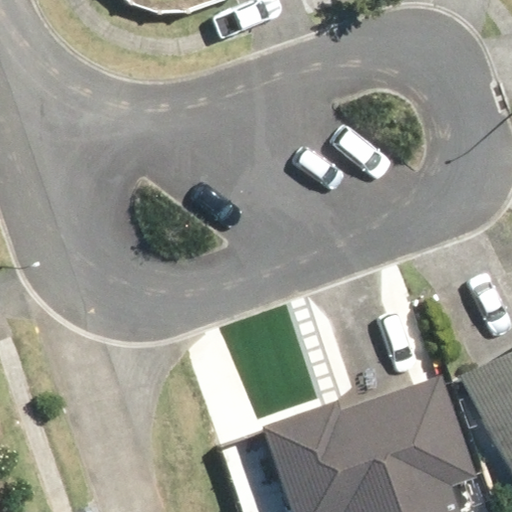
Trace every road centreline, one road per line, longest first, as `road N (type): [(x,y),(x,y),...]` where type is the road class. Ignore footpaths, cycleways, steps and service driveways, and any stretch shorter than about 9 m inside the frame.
road 1 (residential): [(123,300),(184,302),(444,210),(470,181),(473,162),(453,86),(422,59),(383,56),(39,167)]
road 2 (residential): [(39,167),(82,264),(123,300)]
road 3 (residential): [(39,167),(0,53)]
